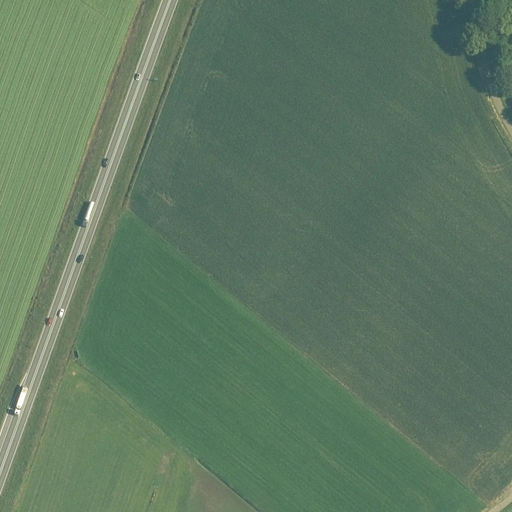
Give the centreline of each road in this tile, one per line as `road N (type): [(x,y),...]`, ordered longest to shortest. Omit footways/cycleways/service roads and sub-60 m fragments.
road 1 (trunk): [(0,470),(167,0)]
road 2 (unclassified): [(511,134),(489,87),(469,0)]
